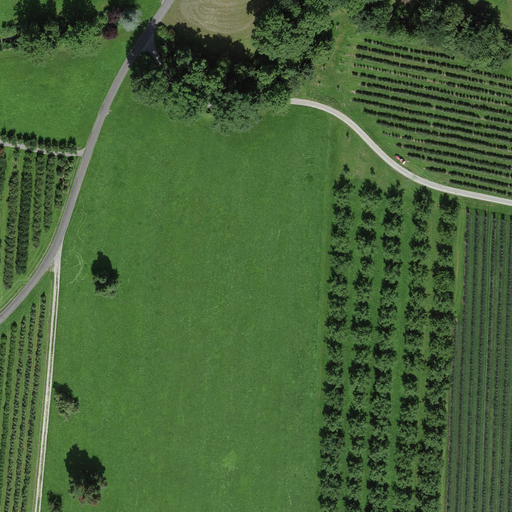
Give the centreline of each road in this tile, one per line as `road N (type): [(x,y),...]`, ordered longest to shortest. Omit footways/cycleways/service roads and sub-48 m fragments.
road 1 (track): [(144,40),(188,98),(325,108),(411,176),(511,200)]
road 2 (unclassified): [(0,319),(54,252),(104,112),(171,0)]
road 3 (track): [(54,252),(38,511)]
